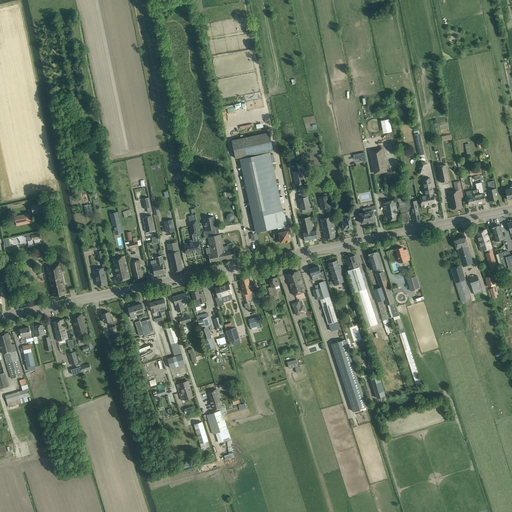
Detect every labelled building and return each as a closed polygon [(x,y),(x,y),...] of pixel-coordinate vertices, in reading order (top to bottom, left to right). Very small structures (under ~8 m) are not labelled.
[(381,120),(383,133),(392,131),(389,118),(381,120)] [(269,132),(260,134),(232,140),(236,159),(241,157),(269,152),(273,151),(269,132)] [(419,133),(415,134),(420,155),(424,154),(419,133)] [(382,148),(369,150),(374,174),(387,172),(382,148)] [(277,228),(278,229),(280,228),(280,227),(289,225),(288,223),(286,223),(284,212),(282,213),(269,152),(241,157),(241,158),(240,158),(253,217),(251,218),(251,221),(253,220),(256,232),(277,228)] [(425,167),(427,163),(420,161),(418,169),(424,171),(426,167),(425,167)] [(297,164),(299,171),(293,172),(296,185),(305,183),(302,170),(304,170),(302,163),(297,164)] [(446,165),(438,166),(441,182),(449,180),(446,165)] [(473,190),(476,204),(485,202),(483,190),(486,190),(483,175),(474,177),(475,181),(481,180),(481,182),(476,183),(477,189),(473,190)] [(436,203),(435,198),(431,178),(422,180),(425,195),(419,196),(421,206),(422,206),(423,207),(424,207),(425,207),(426,206),(426,205),(428,205),(428,204),(436,203)] [(463,198),(462,194),(461,190),(459,181),(454,182),(455,191),(450,192),(448,192),(451,210),(462,207),(460,199),(463,198)] [(494,181),(490,181),(488,182),(489,186),(486,187),(487,191),(488,191),(489,196),(490,200),(498,199),(496,194),(495,189),(494,181)] [(476,204),(473,190),(466,192),(466,193),(467,195),(464,196),(465,204),(469,203),(469,205),(476,204)] [(327,195),(319,197),(322,209),(330,207),(327,195)] [(312,208),(310,208),(308,196),(298,198),(301,210),(307,209),(307,212),(313,210),(312,208)] [(406,200),(398,202),(399,207),(402,218),(403,223),(408,222),(406,213),(409,212),(408,210),(408,208),(411,207),(409,196),(407,197),(408,200),(406,200)] [(409,196),(411,207),(414,221),(420,220),(416,200),(411,201),(410,196),(409,196)] [(149,197),(142,199),(145,209),(147,209),(148,213),(152,212),(149,197)] [(399,218),(398,214),(395,200),(383,202),(387,221),(399,218)] [(46,203),(32,206),(33,213),(47,210),(46,203)] [(86,214),(93,213),(91,204),(84,205),(86,214)] [(362,223),(375,221),(374,216),(377,215),(375,205),(372,206),(372,207),(363,209),(364,213),(360,214),(361,219),(360,219),(361,222),(362,223)] [(131,209),(123,212),(125,218),(133,215),(131,209)] [(336,237),(335,232),(330,212),(327,212),(328,217),(321,219),(325,239),(336,237)] [(353,224),(352,221),(351,221),(349,212),(345,213),(346,220),(342,221),(344,230),(352,228),(352,225),(353,224)] [(155,230),(154,225),(151,215),(143,217),(146,232),(155,230)] [(201,250),(199,241),(201,240),(199,234),(200,234),(197,219),(196,219),(195,215),(189,216),(190,221),(189,221),(192,235),(193,235),(194,242),(193,242),(193,241),(192,240),(189,241),(189,242),(189,243),(184,244),(186,254),(194,253),(193,251),(201,250)] [(111,218),(115,235),(123,233),(119,216),(111,218)] [(313,230),(310,216),(301,218),(304,231),(303,232),(305,241),(317,238),(316,230),(313,230)] [(214,217),(213,217),(205,219),(207,230),(208,230),(216,228),(214,217)] [(175,231),(172,219),(164,221),(167,233),(175,231)] [(495,241),(504,239),(500,225),(491,228),(495,241)] [(236,257),(233,245),(223,247),(220,234),(219,235),(217,228),(216,228),(208,230),(210,236),(208,237),(210,248),(206,248),(207,255),(209,255),(210,262),(236,257)] [(281,232),(280,228),(278,229),(279,236),(276,237),(277,243),(281,242),(286,241),(284,232),(281,232)] [(486,229),(476,232),(480,245),(479,245),(481,251),(486,250),(487,253),(486,254),(490,270),(497,268),(491,248),(492,248),(486,229)] [(468,246),(467,241),(465,236),(451,240),(453,244),(455,244),(462,265),(472,262),(467,246),(468,246)] [(129,242),(125,243),(127,249),(130,248),(130,249),(135,247),(142,245),(141,240),(138,241),(137,237),(133,238),(134,241),(129,243),(129,242)] [(168,245),(172,267),(173,271),(183,269),(177,242),(169,243),(169,245),(168,245)] [(406,249),(403,250),(402,247),(395,249),(400,263),(410,260),(409,260),(406,249),(407,249),(406,249)] [(102,248),(96,249),(98,262),(102,261),(104,260),(102,248)] [(372,270),(374,269),(382,267),(377,251),(367,254),(372,270)] [(498,253),(498,254),(496,254),(500,267),(502,266),(502,268),(508,266),(511,276),(511,275),(511,254),(510,255),(510,253),(509,254),(509,253),(507,252),(506,252),(506,251),(504,251),(505,251),(498,253)] [(49,255),(45,256),(46,262),(50,261),(49,258),(52,257),(58,256),(58,253),(52,255),(49,256),(49,255)] [(346,258),(349,269),(359,266),(355,255),(346,258)] [(130,278),(128,273),(124,256),(112,259),(117,281),(130,278)] [(152,265),(155,275),(165,273),(161,256),(156,257),(156,260),(151,261),(152,265)] [(143,277),(142,272),(139,260),(130,262),(135,279),(143,277)] [(344,281),(339,265),(337,260),(327,264),(333,281),(330,282),(331,285),(344,281)] [(66,294),(65,289),(60,263),(47,266),(53,297),(66,294)] [(460,265),(450,268),(461,301),(471,298),(460,265)] [(321,273),(322,272),(321,272),(319,266),(309,269),(313,281),(319,279),(318,278),(322,277),(321,273)] [(366,288),(359,266),(349,269),(347,270),(354,292),(366,288)] [(103,268),(94,270),(95,275),(96,275),(97,278),(96,278),(97,286),(107,284),(104,268),(103,268)] [(304,292),(299,276),(298,271),(286,274),(292,295),(304,292)] [(380,287),(381,287),(388,285),(383,271),(376,274),(380,287)] [(491,286),(496,285),(493,275),(485,277),(488,288),(491,287),(491,286)] [(406,279),(410,291),(420,288),(417,276),(406,279)] [(482,292),(479,283),(476,276),(468,279),(474,295),(482,292)] [(279,299),(277,295),(275,286),(278,284),(276,277),(270,279),(272,287),(268,288),(272,301),(277,300),(277,299),(279,299)] [(253,292),(252,289),(251,283),(250,284),(248,278),(240,280),(245,301),(252,299),(250,293),(253,292)] [(321,288),(323,295),(324,298),(330,296),(325,281),(319,282),(321,288)] [(222,297),(226,296),(229,295),(230,300),(233,299),(228,284),(223,286),(223,287),(216,289),(218,297),(215,298),(218,306),(224,304),(222,297)] [(387,304),(394,302),(389,287),(388,287),(388,285),(381,287),(385,299),(387,304)] [(385,299),(381,287),(380,287),(373,290),(377,302),(382,300),(385,299)] [(366,288),(354,292),(366,327),(377,324),(366,288)] [(198,290),(198,289),(197,289),(195,289),(195,290),(195,291),(192,292),(194,299),(193,299),(196,307),(200,306),(200,304),(205,303),(202,293),(199,294),(198,290)] [(189,301),(188,298),(186,293),(173,297),(178,312),(184,310),(182,303),(189,301)] [(330,296),(324,298),(320,299),(328,324),(338,321),(330,296)] [(158,301),(157,301),(159,306),(159,307),(160,311),(164,309),(167,309),(164,299),(160,300),(160,298),(157,299),(158,301)] [(299,301),(291,303),(296,316),(298,315),(298,316),(300,315),(300,314),(306,312),(304,305),(303,305),(301,300),(299,301)] [(382,320),(386,319),(388,318),(384,305),(383,305),(382,300),(377,302),(382,320)] [(157,301),(150,303),(153,313),(160,311),(159,307),(159,306),(157,301)] [(394,302),(387,304),(392,317),(393,317),(399,315),(394,302)] [(142,304),(135,305),(138,313),(144,311),(142,304)] [(138,313),(135,305),(129,308),(130,312),(129,312),(131,318),(135,317),(134,314),(138,313)] [(112,320),(111,317),(109,312),(102,314),(104,322),(108,321),(109,325),(112,324),(111,320),(112,320)] [(87,332),(83,319),(82,314),(72,317),(77,335),(87,332)] [(140,321),(144,334),(145,336),(148,336),(147,334),(154,332),(149,314),(145,315),(147,320),(142,322),(141,320),(140,321)] [(181,324),(191,321),(190,315),(180,318),(181,324)] [(398,332),(399,331),(404,330),(399,315),(393,317),(398,332)] [(209,317),(198,320),(200,329),(208,326),(211,325),(209,317)] [(220,317),(214,319),(217,329),(223,327),(220,317)] [(258,317),(249,319),(251,328),(260,326),(258,317)] [(68,338),(63,319),(53,322),(58,341),(68,338)] [(225,330),(236,327),(234,320),(231,321),(231,322),(224,325),(225,330)] [(144,334),(140,321),(135,322),(140,336),(144,334)] [(44,335),(43,329),(42,324),(34,326),(36,336),(44,335)] [(182,354),(178,342),(174,326),(167,328),(175,356),(167,359),(170,368),(185,364),(182,354)] [(208,326),(200,329),(204,341),(212,338),(208,326)] [(32,338),(30,332),(29,327),(20,329),(22,340),(32,338)] [(236,327),(225,330),(229,341),(240,338),(238,332),(236,327)] [(404,330),(399,331),(414,380),(417,388),(422,386),(404,330)] [(23,374),(14,344),(11,345),(8,333),(0,334),(0,344),(3,354),(4,354),(11,378),(23,374)] [(366,406),(344,339),(342,334),(340,335),(342,340),(331,344),(353,410),(366,406)] [(212,338),(204,341),(207,350),(215,347),(212,338)] [(87,346),(82,347),(83,352),(92,350),(90,341),(86,342),(87,346)] [(30,345),(23,346),(24,353),(32,351),(30,345)] [(32,351),(24,353),(27,366),(35,364),(32,351)] [(68,354),(72,366),(79,363),(75,351),(68,354)] [(89,363),(81,366),(83,372),(92,369),(89,363)] [(71,369),(73,375),(83,372),(81,366),(71,369)] [(6,373),(0,374),(0,387),(0,389),(9,387),(7,378),(6,373)] [(380,377),(371,380),(377,399),(386,396),(380,377)] [(23,390),(5,395),(9,407),(22,403),(25,402),(29,401),(27,397),(30,396),(28,389),(29,388),(27,384),(25,379),(20,380),(23,390)] [(179,392),(190,389),(188,381),(179,384),(177,385),(179,392)] [(154,398),(166,394),(165,389),(157,391),(156,390),(152,392),(154,398)] [(193,397),(190,389),(179,392),(179,393),(181,400),(193,397)] [(208,392),(211,403),(219,401),(216,390),(208,392)] [(219,401),(211,403),(212,407),(214,407),(214,410),(222,408),(219,401)] [(212,434),(216,433),(219,443),(231,439),(222,410),(206,415),(212,434)] [(209,446),(208,441),(202,422),(194,424),(202,449),(209,446)]
